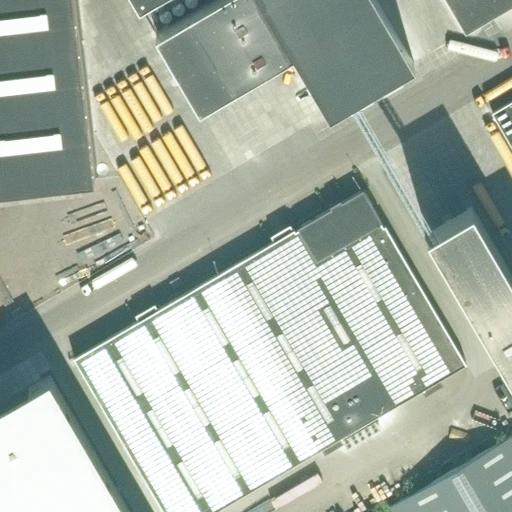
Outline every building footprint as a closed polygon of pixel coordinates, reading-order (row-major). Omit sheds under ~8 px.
[(0,0),(0,187),(94,177),(74,0),(0,0)] [(292,50),(262,0),(205,0),(190,9),(190,10),(172,21),(156,30),(201,105),(216,95),(235,84),(292,50)] [(262,0),(292,50),(327,112),(413,62),(376,0),(262,0)] [(511,0),(445,0),(465,33),(511,4),(511,0)] [(511,102),(488,117),(511,158),(511,102)] [(158,108),(96,136),(137,227),(199,199),(158,108)] [(496,199),(508,194),(500,175),(488,180),(496,199)] [(94,180),(81,206),(107,219),(120,194),(94,180)] [(382,226),(379,222),(381,221),(362,189),(296,227),(297,229),(294,231),(293,229),(74,357),(164,511),(211,511),(464,364),(384,225),(382,226)] [(425,232),(511,380),(511,278),(469,206),(425,232)] [(128,511),(49,374),(0,402),(0,511),(128,511)] [(511,511),(511,433),(388,506),(391,511),(511,511)]
